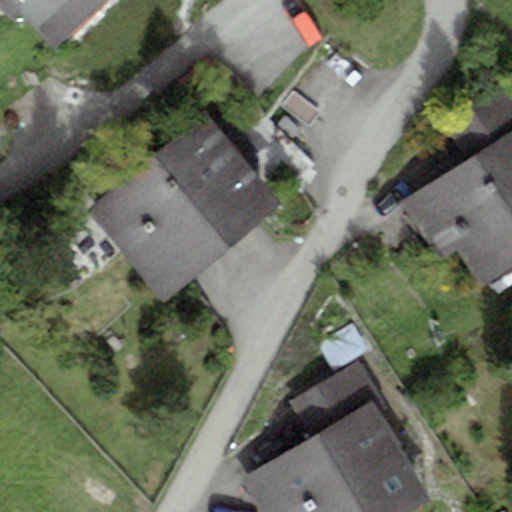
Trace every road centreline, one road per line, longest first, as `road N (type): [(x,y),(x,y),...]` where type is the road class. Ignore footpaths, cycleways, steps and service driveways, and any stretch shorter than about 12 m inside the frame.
road 1 (residential): [(172,511),(352,179),(417,84),(446,0)]
road 2 (residential): [(253,0),(0,180)]
